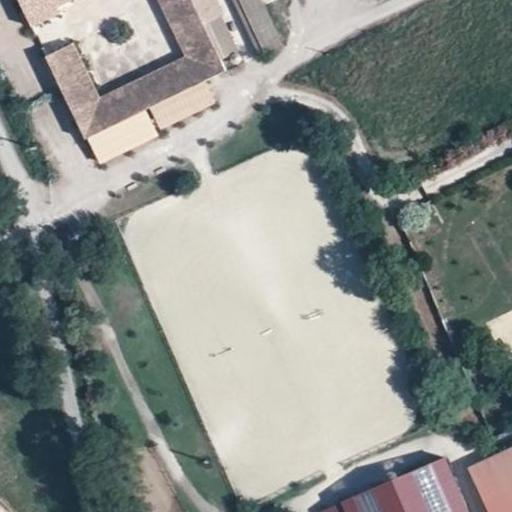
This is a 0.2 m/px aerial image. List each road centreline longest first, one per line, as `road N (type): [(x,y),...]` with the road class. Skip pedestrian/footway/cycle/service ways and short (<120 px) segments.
road 1 (unclassified): [(0,161),(25,213),(94,511)]
road 2 (track): [(57,205),(160,440),(198,501),(216,511)]
road 3 (track): [(281,511),(414,450),(441,446),(454,448),(482,511)]
